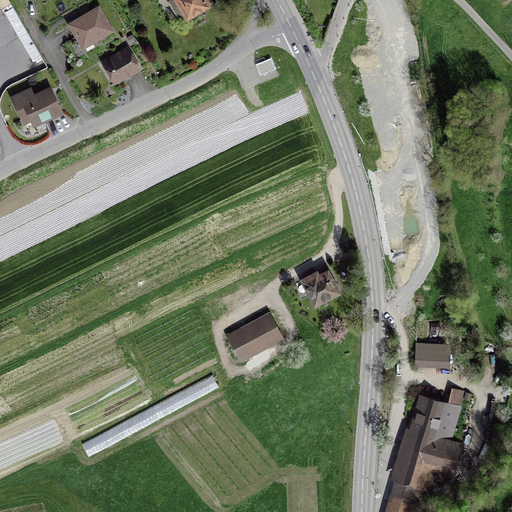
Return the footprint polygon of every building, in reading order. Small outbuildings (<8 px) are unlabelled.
[(0,0),(0,10),(9,5),(6,0),(0,0)] [(208,0),(177,0),(187,17),(211,4),(208,0)] [(99,4),(69,22),(83,46),(113,28),(99,4)] [(124,43),(100,57),(113,80),(138,65),(124,43)] [(36,56),(18,65),(24,78),(43,70),(36,56)] [(259,62),(256,63),(260,74),(276,68),(272,57),(259,62)] [(33,88),(11,100),(30,133),(67,112),(54,90),(39,98),(33,88)] [(316,303),(338,291),(327,272),(318,277),(316,273),(303,280),(316,303)] [(232,338),(242,356),(279,335),(269,317),(241,333),(239,328),(231,332),(232,338)] [(446,365),(447,345),(417,344),(416,364),(446,365)] [(217,388),(211,376),(81,445),(88,457),(217,388)] [(448,406),(422,399),(398,480),(419,486),(428,489),(432,477),(437,478),(440,467),(455,471),(463,443),(451,440),(458,416),(463,390),(452,388),(448,406)] [(419,486),(398,480),(393,496),(391,495),(385,511),(414,511),(417,504),(414,503),(415,498),(419,486)]
